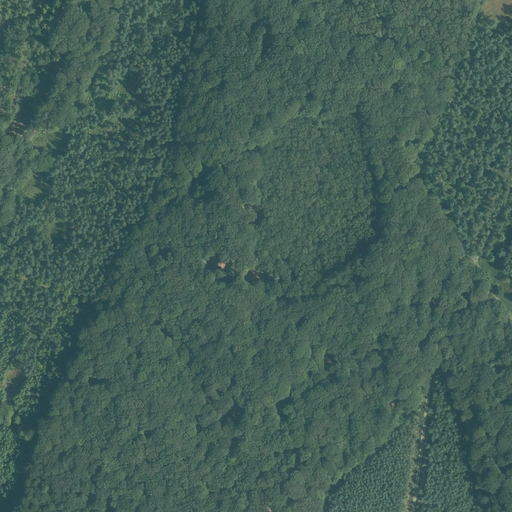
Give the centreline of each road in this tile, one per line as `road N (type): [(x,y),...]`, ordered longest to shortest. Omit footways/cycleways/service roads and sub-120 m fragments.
road 1 (track): [(475,259),(386,259),(296,300),(184,276),(90,303),(0,268)]
road 2 (track): [(412,511),(431,373),(475,259)]
road 3 (track): [(0,409),(78,475),(223,511)]
road 4 (track): [(94,0),(39,110),(0,153)]
